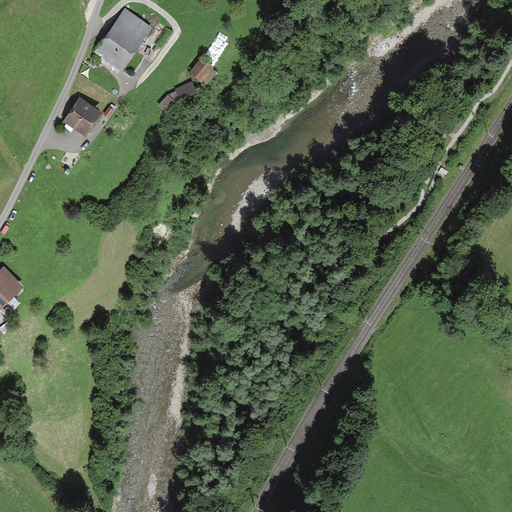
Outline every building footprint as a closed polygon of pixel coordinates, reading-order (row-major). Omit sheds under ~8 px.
[(148,28),(126,13),(99,51),(121,67),(148,28)] [(209,86),(215,67),(198,62),(193,82),(209,86)] [(172,121),(199,96),(187,84),(160,108),(172,121)] [(98,113),(80,101),(67,121),(85,133),(98,113)] [(450,171),(441,165),(435,173),(444,179),(450,171)] [(0,306),(21,288),(5,271),(0,274),(0,306)]
